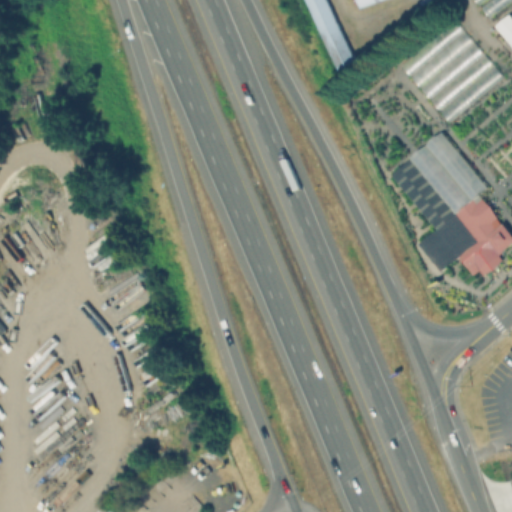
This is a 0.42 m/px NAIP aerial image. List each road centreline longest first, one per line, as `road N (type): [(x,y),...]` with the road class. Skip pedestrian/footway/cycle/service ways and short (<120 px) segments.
road 1 (motorway): [(138,0),(356,511)]
road 2 (motorway): [(416,511),(200,0)]
road 3 (motorway): [(114,0),(240,388),(295,511)]
road 4 (motorway): [(436,403),(357,221),(240,0)]
road 5 (secondary): [(511,305),(451,363),(436,403)]
